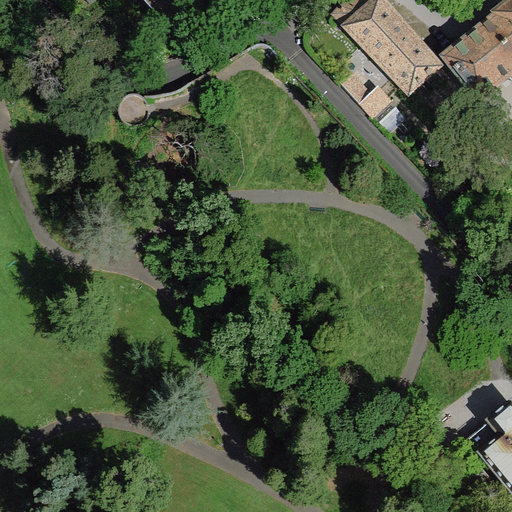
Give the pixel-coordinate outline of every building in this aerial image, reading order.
[(139,0),(166,29),(198,0),(139,0)] [(442,70),(380,2),(347,32),(409,100),(442,70)] [(511,8),(445,64),(481,108),(511,82),(511,8)] [(353,75),(340,87),(360,108),(372,97),(353,75)] [(372,97),(360,108),(373,122),(376,120),(391,106),(393,105),(379,90),(372,97)] [(391,106),(376,120),(390,135),(405,120),(391,106)] [(511,410),(471,443),(511,493),(511,410)]
